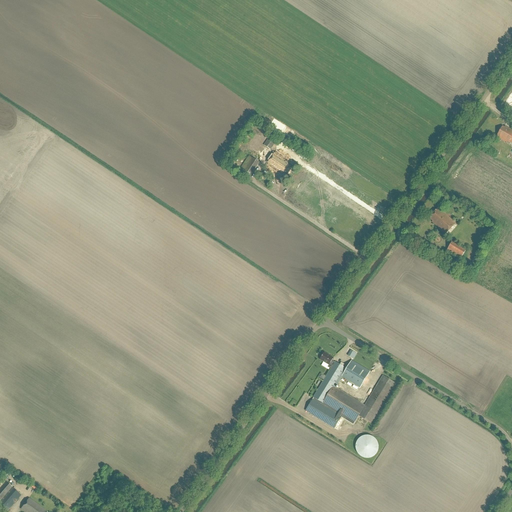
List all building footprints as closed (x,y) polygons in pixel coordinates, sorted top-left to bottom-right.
[(496,137),(511,145),(511,130),(505,126),(504,127),(502,126),(496,137)] [(269,137),(263,145),(271,150),(277,142),(269,137)] [(290,163),(291,162),(276,152),(268,164),(280,173),(280,172),(283,174),(283,173),(287,176),(294,166),(290,163)] [(253,157),(246,171),(256,176),(258,172),(257,171),(262,162),(253,157)] [(437,208),(429,218),(432,221),(431,222),(445,234),(455,223),(440,210),(437,208)] [(452,242),(446,250),(460,259),(465,251),(452,242)] [(352,350),(349,356),(355,359),(358,353),(352,350)] [(370,371),(351,360),(346,369),(344,367),(335,362),(332,360),(333,358),(324,352),(320,360),(329,365),(327,367),(331,369),(326,378),(314,398),(305,411),(334,429),(341,418),(353,425),(359,416),(371,423),(396,383),(383,375),(365,406),(335,388),(342,377),(360,388),(370,371)] [(358,440),(357,441),(356,444),(356,446),(356,449),(357,452),(358,454),(360,456),(362,457),(364,458),(367,458),(370,458),(372,457),(374,456),(376,454),(378,452),(378,449),(379,446),(378,444),(378,443),(377,441),(376,440),(375,438),(373,437),(372,436),(370,436),(368,435),(366,435),(364,436),(363,436),(361,437),(359,438),(358,440)] [(12,487),(6,481),(0,487),(0,500),(12,487)] [(0,500),(0,505),(7,511),(21,495),(12,487),(0,500)] [(45,511),(46,511),(41,508),(41,507),(29,498),(21,509),(24,511),(45,511)]
